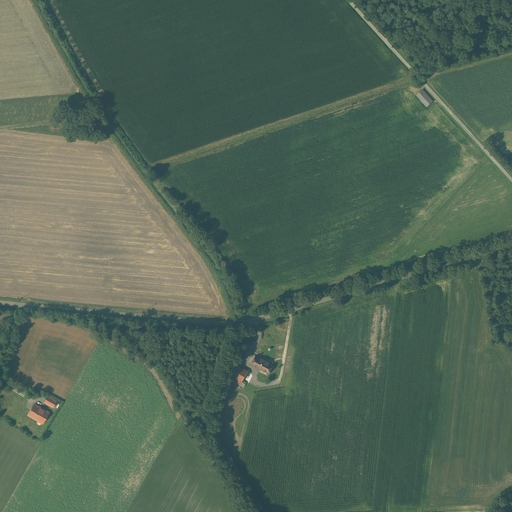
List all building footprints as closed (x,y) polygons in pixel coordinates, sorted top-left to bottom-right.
[(429,105),(435,99),(425,88),(419,94),(429,105)] [(256,355),(251,364),(268,373),(273,365),(256,355)] [(250,370),(238,363),(230,378),(242,384),(250,370)] [(48,396),(44,403),(52,407),(56,401),(48,396)] [(48,412),(34,404),(28,415),(42,423),(48,412)]
